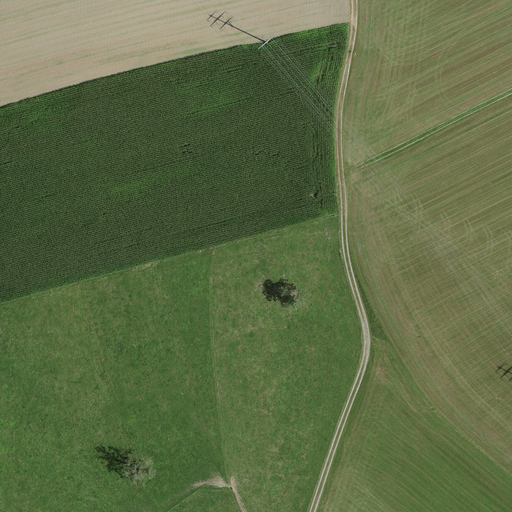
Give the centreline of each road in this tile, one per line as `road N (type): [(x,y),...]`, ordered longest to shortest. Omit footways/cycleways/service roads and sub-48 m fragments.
road 1 (track): [(314,511),(370,345),(347,242),(343,174)]
road 2 (track): [(343,174),(511,91)]
road 3 (track): [(343,174),(340,121),(356,0)]
